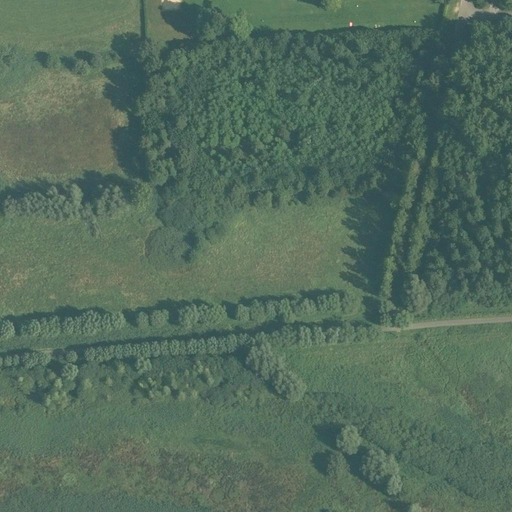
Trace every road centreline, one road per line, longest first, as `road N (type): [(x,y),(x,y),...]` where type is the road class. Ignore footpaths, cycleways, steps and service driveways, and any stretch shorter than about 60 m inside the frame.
road 1 (track): [(0,357),(395,327)]
road 2 (track): [(395,327),(393,305),(459,29)]
